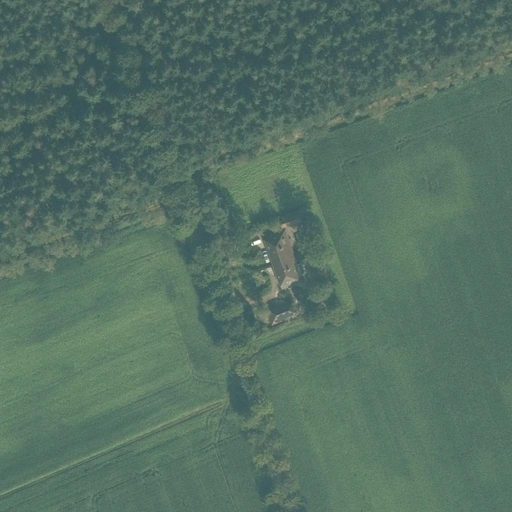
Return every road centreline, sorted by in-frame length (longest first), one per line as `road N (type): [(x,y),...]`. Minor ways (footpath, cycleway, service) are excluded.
road 1 (unclassified): [(288,511),(100,0)]
road 2 (track): [(168,190),(0,251)]
